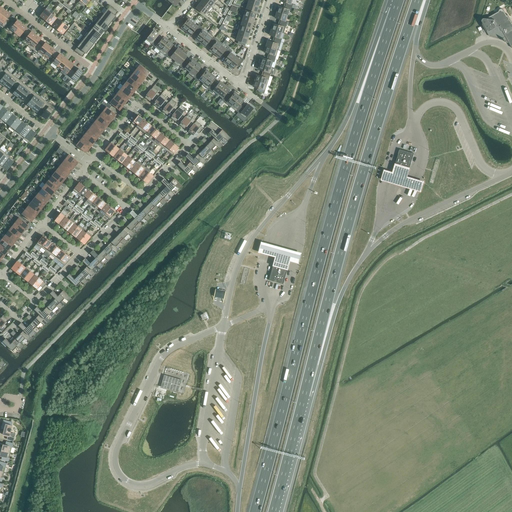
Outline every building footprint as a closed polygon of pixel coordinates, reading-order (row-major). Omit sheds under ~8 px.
[(201,2),(199,4),(207,10),(211,7),(202,0),(201,2)] [(196,8),(204,15),(207,10),(199,4),(197,6),(198,6),(196,8)] [(258,7),(248,4),(246,9),(256,12),(257,10),(258,7)] [(101,12),(112,21),(116,16),(115,15),(118,12),(110,5),(103,14),(101,12)] [(288,10),(290,11),(291,8),(285,5),(284,8),(278,7),(278,8),(277,8),(275,12),(286,15),(288,10)] [(45,9),(40,16),(45,21),(51,14),(45,9)] [(511,22),(507,14),(506,14),(503,10),(503,9),(502,9),(501,9),(500,9),(499,10),(497,14),(496,12),(488,16),(489,19),(484,18),(483,18),(483,19),(482,19),(482,20),(482,21),(482,22),(483,24),(482,24),(486,31),(487,30),(490,36),(501,39),(503,38),(505,42),(507,40),(511,48),(511,47),(511,22)] [(10,15),(5,11),(0,17),(0,21),(3,24),(1,25),(4,28),(10,20),(7,18),(10,15)] [(255,14),(245,11),(244,16),(254,19),(255,16),(255,14)] [(101,12),(98,17),(108,26),(112,21),(101,12)] [(280,20),(280,23),(286,25),(287,22),(285,21),(286,15),(275,12),(274,16),(275,16),(275,18),(280,20)] [(51,14),(45,21),(51,25),(57,18),(51,14)] [(185,30),(186,31),(192,23),(188,19),(189,18),(187,16),(183,21),(185,23),(181,27),(182,28),(181,29),(184,31),(185,30)] [(254,19),(244,16),(242,21),(252,24),(253,22),(254,19)] [(108,26),(98,17),(94,22),(104,30),(108,26)] [(57,18),(51,25),(57,30),(63,23),(57,18)] [(15,33),(22,24),(17,20),(14,24),(12,22),(6,29),(9,31),(10,29),(15,33)] [(252,24),(242,21),(241,25),(238,24),(238,25),(251,29),(252,26),(251,26),(252,24)] [(94,22),(90,27),(92,28),(101,35),(104,30),(94,22)] [(63,23),(57,30),(63,34),(68,27),(63,23)] [(194,30),(197,32),(201,27),(198,25),(197,27),(192,23),(186,31),(187,32),(186,33),(190,35),(190,34),(191,35),(194,30)] [(271,25),(270,29),(283,33),(286,25),(280,23),(279,25),(273,24),(272,25),(271,25)] [(29,29),(22,24),(15,33),(20,37),(22,33),(25,35),(29,29)] [(251,29),(238,25),(237,30),(249,33),(250,31),(251,29)] [(101,35),(92,28),(90,27),(90,26),(86,31),(88,33),(97,40),(101,35)] [(199,42),(200,42),(208,32),(206,34),(202,31),(204,29),(201,27),(197,32),(199,34),(195,39),(196,39),(195,40),(198,42),(199,42)] [(36,35),(29,29),(25,35),(27,37),(24,40),(29,44),(27,46),(36,35)] [(158,34),(152,29),(150,33),(151,33),(145,40),(153,46),(157,40),(155,38),(158,34)] [(281,33),(283,33),(270,29),(269,33),(270,33),(269,35),(275,37),(274,40),(280,42),(281,39),(279,38),(281,33)] [(249,33),(237,30),(239,31),(238,35),(248,38),(249,36),(248,36),(249,33)] [(97,40),(88,33),(86,31),(82,36),(83,36),(85,37),(93,44),(97,40)] [(208,32),(200,42),(201,43),(200,44),(204,47),(204,46),(205,46),(209,41),(211,43),(215,38),(208,32)] [(38,43),(41,39),(36,35),(27,46),(34,52),(40,44),(38,43)] [(247,41),(248,38),(238,35),(236,40),(238,41),(237,44),(243,46),(244,43),(246,43),(247,41)] [(79,41),(81,42),(90,49),(93,44),(85,37),(83,36),(79,41)] [(159,42),(157,40),(153,46),(160,51),(169,40),(165,38),(164,38),(163,37),(159,42)] [(213,53),(214,53),(221,45),(216,42),(218,40),(215,38),(211,43),(213,45),(210,50),(209,51),(213,54),(213,53)] [(169,40),(160,51),(167,57),(171,51),(169,50),(172,45),(171,44),(172,43),(169,40)] [(266,42),(264,46),(278,50),(275,49),(277,44),(279,45),(280,42),(274,40),(273,43),(267,41),(267,42),(266,42)] [(42,46),(40,44),(34,52),(37,53),(38,52),(43,55),(50,46),(45,42),(42,46)] [(90,49),(81,42),(74,51),(82,57),(85,53),(86,54),(90,49)] [(225,54),(229,49),(227,47),(225,49),(221,45),(214,53),(215,54),(214,55),(218,58),(218,57),(219,57),(223,52),(225,54)] [(50,56),(53,57),(57,52),(50,46),(43,55),(48,59),(50,56)] [(268,57),(275,59),(278,50),(264,46),(263,50),(264,51),(264,52),(269,54),(268,57)] [(173,53),(171,51),(167,57),(169,59),(171,57),(175,60),(174,62),(183,51),(179,49),(178,50),(177,49),(173,53)] [(230,53),(232,51),(229,49),(225,54),(227,56),(224,61),(223,62),(227,65),(227,64),(228,65),(235,56),(230,53)] [(185,55),(186,54),(183,51),(174,62),(181,68),(185,63),(183,61),(187,56),(185,55)] [(57,52),(53,57),(55,59),(52,63),(57,66),(64,57),(57,52)] [(235,56),(228,65),(229,65),(229,66),(232,69),(233,68),(237,64),(239,65),(243,60),(241,58),(239,60),(235,56)] [(69,61),(64,57),(57,66),(62,70),(60,72),(69,61)] [(260,59),(259,63),(272,67),(270,67),(272,61),(274,62),(275,59),(268,57),(268,60),(262,58),(261,59),(260,59)] [(188,64),(185,63),(181,68),(184,70),(185,68),(189,71),(188,73),(188,74),(197,63),(193,60),(193,61),(191,60),(188,64)] [(73,70),(71,69),(74,65),(69,61),(60,72),(67,78),(73,70)] [(200,65),(197,63),(188,74),(195,79),(199,74),(197,72),(201,67),(199,66),(200,65)] [(263,74),(269,76),(272,67),(259,63),(258,67),(259,68),(258,69),(264,71),(263,74)] [(140,65),(137,69),(146,77),(150,72),(140,65)] [(75,72),(73,70),(67,78),(74,83),(83,72),(78,68),(75,72)] [(0,75),(0,83),(4,86),(13,75),(6,69),(0,75)] [(143,81),(144,80),(146,77),(137,69),(138,70),(135,74),(133,73),(143,81)] [(203,83),(202,84),(202,85),(211,74),(207,71),(207,72),(205,71),(202,76),(199,74),(195,79),(198,81),(199,79),(203,83)] [(145,82),(144,80),(143,81),(133,73),(130,77),(140,85),(142,81),(144,83),(145,82)] [(214,76),(211,74),(202,85),(209,90),(213,85),(211,83),(215,78),(214,77),(214,76)] [(255,76),(253,80),(267,85),(269,76),(263,74),(262,77),(256,75),(256,77),(255,76)] [(8,90),(12,85),(14,87),(20,80),(13,75),(4,86),(8,90)] [(130,77),(127,82),(136,89),(137,88),(140,85),(130,77)] [(13,93),(18,97),(27,86),(20,80),(14,87),(17,89),(13,93)] [(257,91),(264,93),(267,85),(253,80),(252,85),(253,85),(253,86),(258,88),(257,91)] [(137,88),(136,89),(127,82),(126,82),(128,83),(125,87),(123,86),(133,93),(136,90),(138,92),(139,90),(137,88)] [(212,92),(213,90),(218,94),(225,85),(222,82),(221,83),(219,82),(216,87),(213,85),(209,90),(212,92)] [(228,88),(225,85),(218,94),(222,97),(221,99),(223,101),(228,96),(225,94),(229,90),(228,89),(228,88)] [(34,91),(27,86),(18,97),(25,103),(34,91)] [(120,90),(129,98),(130,97),(133,93),(123,86),(120,90)] [(159,94),(157,92),(158,91),(153,87),(144,97),(150,101),(153,97),(155,99),(159,94)] [(117,94),(126,102),(129,98),(131,100),(132,98),(130,97),(129,98),(120,90),(121,91),(118,95),(117,94)] [(25,103),(32,108),(41,97),(34,91),(25,103)] [(232,105),(230,107),(239,96),(236,93),(235,94),(234,93),(230,98),(228,96),(223,101),(226,103),(227,102),(232,105)] [(123,106),(123,105),(126,102),(117,94),(113,99),(123,106)] [(168,101),(165,99),(167,98),(161,94),(153,104),(158,108),(162,104),(164,106),(168,101)] [(237,113),(242,107),(239,105),(243,101),(242,100),(242,99),(239,96),(230,107),(237,113)] [(40,108),(42,109),(48,102),(41,97),(32,108),(37,112),(40,108)] [(125,107),(123,105),(123,106),(113,99),(110,103),(109,102),(107,104),(105,103),(110,107),(112,105),(119,111),(122,107),(124,108),(125,107)] [(170,111),(173,113),(178,106),(175,104),(176,103),(171,99),(162,111),(167,115),(170,111)] [(55,108),(48,102),(42,109),(45,111),(41,116),(46,120),(55,108)] [(103,111),(113,119),(113,118),(116,115),(109,109),(110,107),(105,103),(103,105),(106,107),(103,111)] [(248,104),(244,109),(242,107),(237,113),(245,118),(250,112),(251,112),(254,109),(248,104)] [(179,107),(170,118),(175,122),(179,117),(181,119),(185,115),(183,113),(184,111),(179,107)] [(0,119),(0,120),(4,124),(12,114),(7,110),(0,119)] [(115,120),(113,118),(113,119),(103,111),(103,112),(104,113),(101,117),(100,116),(109,123),(112,120),(114,121),(115,120)] [(9,127),(17,118),(12,114),(4,124),(6,122),(10,126),(9,127)] [(195,120),(187,114),(179,125),(184,129),(187,124),(190,126),(195,120)] [(138,115),(132,123),(136,127),(143,119),(138,115)] [(206,122),(204,120),(206,118),(201,115),(197,120),(204,125),(206,122)] [(96,120),(106,127),(107,127),(109,123),(100,116),(96,120)] [(21,122),(17,118),(9,127),(14,131),(21,122)] [(147,122),(143,119),(136,127),(141,130),(147,122)] [(108,128),(107,127),(106,127),(96,120),(93,124),(103,132),(105,128),(107,130),(108,128)] [(201,125),(196,121),(188,131),(193,135),(196,131),(199,133),(202,128),(200,126),(201,125)] [(14,131),(18,135),(26,125),(21,122),(14,131)] [(151,126),(147,122),(141,130),(145,134),(151,126)] [(103,132),(93,124),(94,125),(91,129),(90,128),(99,136),(100,135),(103,132)] [(18,135),(23,139),(31,129),(26,125),(18,135)] [(156,129),(151,126),(145,134),(149,137),(148,138),(149,139),(156,129)] [(101,138),(102,137),(100,135),(99,136),(90,128),(86,133),(96,140),(99,137),(101,138)] [(23,139),(28,143),(36,133),(31,129),(23,139)] [(160,133),(156,129),(149,139),(153,142),(160,133)] [(209,133),(214,138),(219,142),(223,138),(227,141),(230,138),(222,129),(217,135),(211,130),(209,133)] [(92,144),(93,144),(96,140),(86,133),(88,134),(85,138),(83,137),(92,144)] [(165,136),(160,133),(153,142),(157,146),(165,136)] [(169,140),(165,136),(157,146),(158,146),(159,145),(163,148),(169,140)] [(83,137),(80,141),(89,149),(92,145),(94,147),(95,145),(93,144),(92,144),(83,137)] [(201,140),(206,146),(211,150),(215,146),(220,149),(223,146),(219,142),(214,138),(209,143),(204,138),(201,140)] [(174,143),(169,140),(163,148),(168,151),(174,143)] [(86,153),(89,149),(80,141),(76,145),(86,153)] [(115,146),(111,142),(104,150),(109,153),(115,146)] [(174,143),(168,151),(172,155),(179,147),(174,143)] [(113,157),(120,147),(119,149),(115,146),(109,153),(113,157)] [(206,146),(201,151),(196,146),(193,148),(198,154),(203,158),(207,154),(212,156),(215,154),(211,150),(206,146)] [(117,160),(125,151),(120,147),(113,157),(117,160)] [(400,149),(399,149),(399,150),(395,164),(395,165),(409,169),(410,169),(414,154),(414,153),(400,149)] [(124,152),(125,151),(117,160),(122,163),(128,156),(124,152)] [(5,152),(0,158),(0,164),(2,166),(9,156),(5,152)] [(185,156),(190,162),(195,166),(200,162),(204,164),(207,162),(203,158),(198,154),(193,159),(188,154),(185,156)] [(9,156),(2,166),(7,169),(14,160),(9,156)] [(67,160),(65,159),(75,167),(76,166),(78,162),(70,156),(67,160)] [(122,163),(126,167),(132,159),(128,156),(122,163)] [(75,167),(65,159),(62,163),(72,171),(74,167),(76,169),(77,167),(76,166),(75,167)] [(132,159),(126,167),(130,170),(136,162),(132,159)] [(134,173),(142,164),(141,164),(140,165),(136,162),(130,170),(134,173)] [(190,162),(185,167),(180,162),(177,164),(187,174),(192,169),(196,172),(199,170),(195,166),(190,162)] [(60,168),(59,167),(68,175),(69,174),(72,171),(62,163),(63,164),(60,168)] [(139,177),(146,168),(142,164),(134,173),(139,177)] [(409,169),(395,165),(393,171),(385,169),(382,179),(420,190),(423,180),(407,175),(409,169)] [(68,175),(59,167),(55,172),(65,179),(68,176),(70,177),(71,176),(69,174),(68,175)] [(145,169),(146,168),(139,177),(143,180),(149,172),(145,169)] [(65,179),(55,172),(52,176),(62,184),(62,183),(65,179)] [(149,172),(143,180),(147,184),(154,176),(149,172)] [(62,184),(52,176),(49,180),(58,188),(61,184),(63,186),(64,184),(62,183),(62,184)] [(174,178),(169,183),(163,178),(161,181),(166,186),(171,191),(175,186),(179,189),(182,186),(174,178)] [(58,188),(49,180),(45,184),(55,192),(55,191),(58,188)] [(77,194),(84,186),(79,182),(73,190),(77,194)] [(55,192),(45,184),(42,189),(51,196),(54,193),(56,194),(57,193),(55,191),(55,192)] [(77,194),(82,197),(88,189),(84,186),(77,194)] [(166,186),(161,191),(156,186),(153,189),(158,194),(163,199),(167,194),(172,197),(174,194),(171,191),(166,186)] [(51,196),(42,189),(39,193),(48,200),(49,200),(51,196)] [(85,202),(93,193),(88,189),(82,197),(86,201),(85,202)] [(48,200),(39,193),(38,193),(40,194),(37,198),(35,197),(45,205),(48,201),(49,203),(51,201),(49,200),(48,200)] [(90,206),(97,196),(93,193),(85,202),(90,206)] [(145,197),(150,202),(155,207),(159,202),(164,205),(167,202),(163,199),(158,194),(153,199),(148,194),(145,197)] [(94,209),(101,200),(97,196),(90,206),(91,205),(95,208),(94,209)] [(45,205),(35,197),(32,201),(41,209),(42,208),(45,205)] [(395,208),(398,209),(404,198),(402,197),(395,208)] [(99,213),(106,203),(101,200),(94,209),(99,213)] [(41,209),(32,201),(33,203),(30,207),(38,213),(41,210),(43,211),(44,210),(42,208),(41,209)] [(147,215),(151,210),(156,213),(159,210),(155,207),(150,202),(145,207),(140,202),(137,205),(142,210),(147,215)] [(100,212),(104,215),(110,207),(106,203),(99,213),(100,212)] [(38,213),(30,207),(27,211),(35,217),(38,213)] [(112,214),(115,211),(110,207),(104,215),(110,219),(113,215),(112,214)] [(129,213),(134,218),(139,223),(139,222),(144,218),(148,221),(151,218),(147,215),(142,210),(137,215),(132,210),(129,213)] [(35,217),(27,211),(23,215),(31,222),(34,218),(36,220),(37,218),(35,217)] [(59,224),(65,216),(60,213),(54,220),(59,224)] [(69,220),(65,216),(59,224),(63,227),(69,220)] [(15,222),(25,230),(29,225),(19,218),(15,222)] [(134,218),(129,223),(124,218),(121,221),(126,226),(127,226),(131,231),(131,230),(136,226),(140,229),(143,226),(139,222),(139,223),(134,218)] [(67,231),(73,223),(69,220),(63,227),(67,231)] [(25,230),(15,222),(17,223),(14,227),(12,226),(22,234),(22,233),(25,230)] [(77,226),(73,223),(67,231),(71,234),(79,225),(78,225),(77,226)] [(71,234),(76,237),(83,228),(79,225),(71,234)] [(9,231),(18,238),(21,235),(23,236),(24,235),(22,233),(22,234),(12,226),(9,231)] [(123,239),(124,238),(128,234),(132,237),(135,234),(131,230),(131,231),(127,226),(126,226),(121,231),(116,226),(113,229),(119,234),(123,239)] [(83,228),(76,237),(80,241),(87,232),(87,231),(86,233),(82,230),(83,228)] [(15,242),(16,242),(18,238),(9,231),(5,235),(15,242)] [(92,235),(87,232),(80,241),(84,244),(92,235)] [(115,246),(116,246),(120,242),(124,245),(127,242),(124,238),(123,239),(119,234),(114,239),(108,234),(105,237),(111,242),(115,246)] [(15,242),(5,235),(7,236),(4,240),(2,239),(12,247),(14,243),(16,245),(18,243),(16,242),(15,242)] [(40,249),(47,239),(43,236),(35,245),(40,249)] [(0,244),(8,251),(9,250),(12,247),(2,239),(0,241),(0,244)] [(44,252),(52,243),(47,239),(40,249),(41,247),(45,251),(44,252)] [(273,265),(287,268),(290,260),(298,262),(300,252),(261,241),(259,251),(275,256),(273,264),(273,265)] [(119,250),(118,249),(116,246),(115,246),(111,242),(106,247),(100,242),(98,245),(103,250),(108,254),(112,250),(116,253),(119,250)] [(49,256),(56,246),(52,243),(44,252),(49,256)] [(0,251),(5,255),(8,252),(10,253),(11,252),(9,250),(8,251),(0,244),(0,251)] [(49,256),(50,255),(54,258),(61,250),(56,246),(49,256)] [(61,250),(54,258),(59,261),(65,253),(61,250)] [(111,258),(110,257),(108,254),(103,250),(98,255),(93,250),(90,253),(95,258),(100,262),(104,258),(109,261),(111,258)] [(65,253),(59,261),(64,266),(68,262),(67,261),(70,257),(65,253)] [(104,266),(103,265),(100,262),(95,258),(90,263),(85,258),(82,261),(87,266),(92,270),(96,266),(101,269),(104,266)] [(15,272),(22,264),(17,261),(11,268),(15,272)] [(25,267),(22,264),(15,272),(20,275),(27,266),(25,267)] [(269,280),(282,284),(283,284),(287,269),(287,268),(273,265),(273,264),(272,265),(273,265),(269,280),(268,280),(269,280)] [(24,279),(31,269),(27,266),(20,275),(24,279)] [(84,278),(88,274),(93,277),(96,274),(92,270),(87,266),(82,271),(77,266),(74,269),(79,274),(84,278)] [(31,270),(31,269),(24,279),(28,282),(34,274),(30,271),(31,270)] [(38,278),(34,274),(28,282),(32,285),(38,278)] [(66,277),(71,282),(76,286),(81,282),(85,285),(88,282),(84,278),(79,274),(74,279),(69,274),(66,277)] [(46,284),(38,278),(32,285),(37,289),(40,285),(43,288),(46,284)] [(508,282),(510,280),(509,280),(508,282),(501,286),(499,287),(502,286),(506,288),(503,290),(506,289),(511,284),(510,285),(506,283),(508,282)] [(60,303),(64,299),(68,302),(71,299),(63,290),(58,296),(52,291),(49,293),(55,299),(55,298),(60,303)] [(221,291),(216,290),(215,297),(219,298),(223,298),(225,291),(221,291)] [(42,301),(47,307),(47,306),(52,311),(56,307),(60,309),(63,307),(60,303),(55,298),(55,299),(50,304),(44,299),(42,301)] [(55,315),(54,314),(52,311),(47,306),(47,307),(42,312),(37,306),(34,309),(39,315),(39,314),(44,319),(48,314),(53,317),(55,315)] [(26,317),(31,323),(31,322),(36,327),(40,322),(45,325),(48,322),(44,319),(39,314),(39,315),(34,320),(29,314),(26,317)] [(31,322),(31,323),(26,328),(21,322),(18,325),(23,331),(23,330),(28,335),(33,330),(37,333),(40,330),(36,327),(31,322)] [(32,338),(28,335),(23,330),(23,331),(18,336),(13,330),(10,333),(15,338),(16,338),(20,343),(25,338),(29,341),(32,338)] [(24,346),(20,343),(16,338),(15,338),(10,344),(5,338),(2,341),(12,351),(17,346),(21,349),(24,346)] [(181,380),(164,375),(160,387),(178,392),(181,380)] [(12,422),(3,420),(5,424),(2,435),(7,436),(7,439),(13,441),(14,437),(9,436),(12,425),(11,425),(12,422)] [(6,441),(5,445),(0,443),(0,449),(10,452),(11,447),(12,447),(13,443),(6,441)] [(8,458),(10,452),(0,449),(0,455),(2,456),(1,459),(8,461),(9,458),(8,458)]
